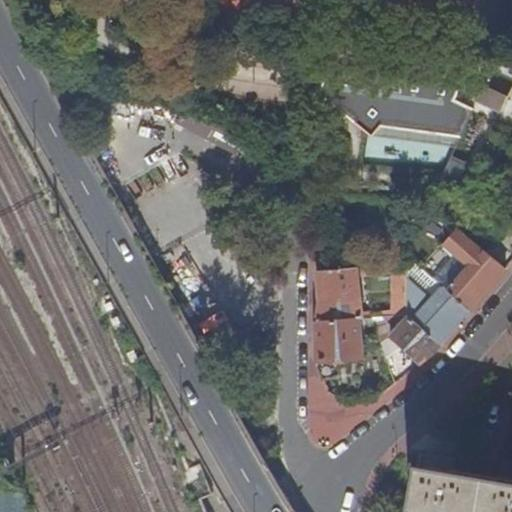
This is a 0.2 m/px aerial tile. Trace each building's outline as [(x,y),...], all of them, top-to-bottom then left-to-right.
[(511,78),(488,67),(489,64),(326,49),(323,83),(402,92),(403,77),(456,81),(456,84),(478,94),(477,97),(503,109),(511,89),(511,78)] [(511,66),(489,64),(488,67),(511,78),(511,66)] [(365,159),(412,157),(411,133),(404,133),(404,134),(364,135),(365,159)] [(428,207),(407,204),(407,216),(428,217),(428,207)] [(511,261),(511,226),(507,223),(486,250),(507,268),(511,261)] [(490,287),(507,268),(486,250),(457,228),(444,244),(456,253),(471,265),(455,284),(441,271),(439,271),(435,276),(472,308),(490,287)] [(454,329),(472,308),(435,276),(408,253),(408,263),(408,313),(442,343),(454,329)] [(471,265),(456,253),(441,271),(455,284),(471,265)] [(394,314),(408,313),(408,263),(394,264),(394,314)] [(372,267),(317,272),(319,294),(320,305),(318,321),(359,318),(372,316),(372,310),(363,310),(359,275),(373,274),(372,267)] [(433,352),(442,343),(408,313),(394,314),(372,316),(376,324),(387,321),(392,335),(392,337),(420,363),(424,359),(433,352)] [(359,318),(318,321),(317,349),(317,366),(320,373),(323,379),(342,377),(340,356),(363,355),(359,318)] [(382,342),(392,335),(387,321),(376,324),(382,342)] [(421,465),(413,511),(511,511),(511,481),(494,478),(484,476),(454,471),(421,465)]
